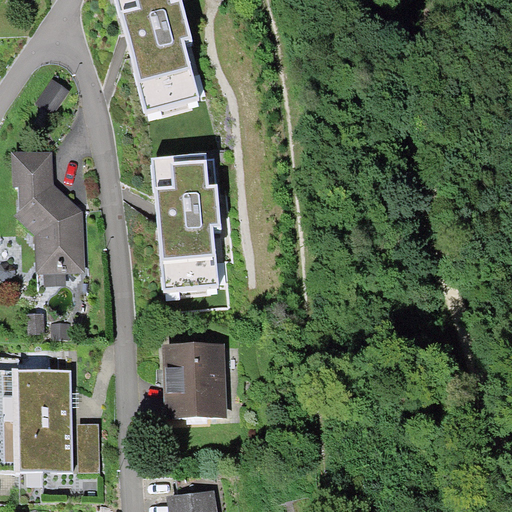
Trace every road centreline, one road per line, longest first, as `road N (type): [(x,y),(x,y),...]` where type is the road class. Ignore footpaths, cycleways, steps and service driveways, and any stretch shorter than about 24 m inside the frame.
road 1 (residential): [(50,25),(78,54),(100,131),(126,331),(133,511)]
road 2 (track): [(438,0),(419,50),(412,131),(443,273),(511,464)]
